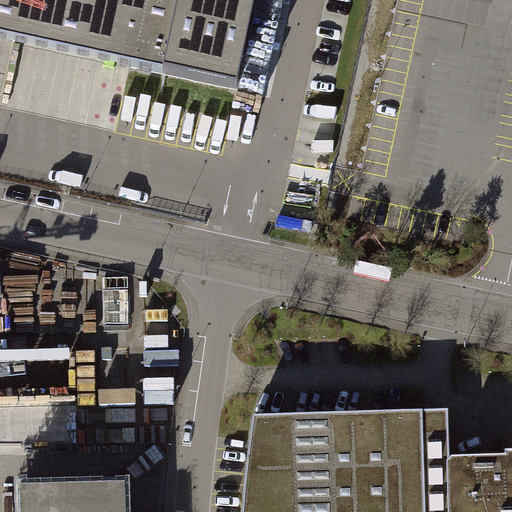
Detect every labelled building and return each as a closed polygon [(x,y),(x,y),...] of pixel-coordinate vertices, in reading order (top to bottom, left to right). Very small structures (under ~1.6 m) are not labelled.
[(234,99),(267,106),(289,0),(16,0),(6,53),(127,77),(172,87),(234,99)] [(372,33),(383,50),(413,31),(394,1),(378,11),(386,25),(372,33)] [(104,329),(150,326),(148,292),(134,293),(135,319),(103,321),(104,329)] [(511,511),(511,457),(455,459),(454,413),(265,417),(254,508),(253,511),(511,511)] [(24,496),(24,511),(131,511),(131,493),(24,496)]
